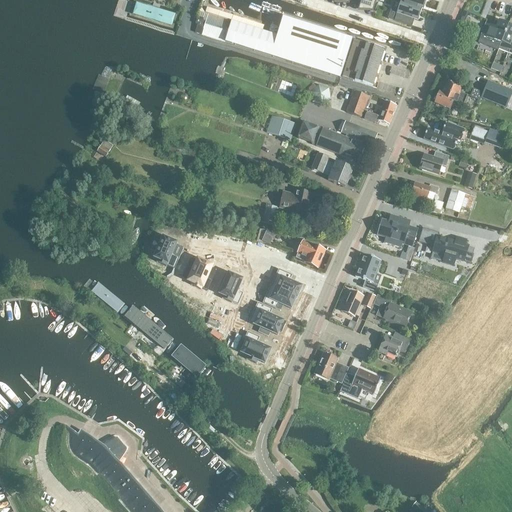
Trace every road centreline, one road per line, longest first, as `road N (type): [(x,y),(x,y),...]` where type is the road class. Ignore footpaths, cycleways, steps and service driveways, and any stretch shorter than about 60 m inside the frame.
road 1 (tertiary): [(310,511),(272,475),(262,446),(313,320)]
road 2 (tertiary): [(363,203),(432,42)]
road 3 (residential): [(363,203),(503,239)]
road 4 (residential): [(432,42),(298,0)]
road 5 (residential): [(196,242),(263,255),(329,284)]
